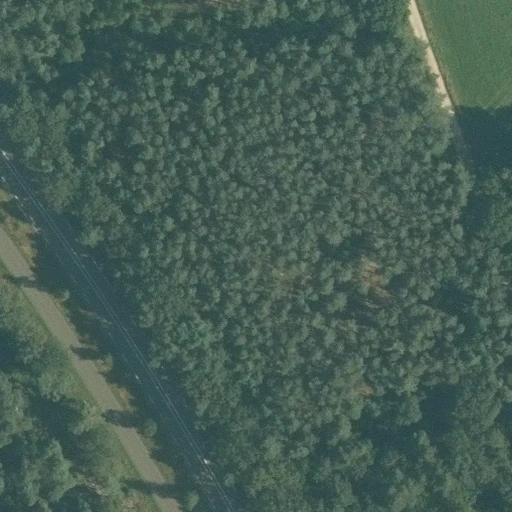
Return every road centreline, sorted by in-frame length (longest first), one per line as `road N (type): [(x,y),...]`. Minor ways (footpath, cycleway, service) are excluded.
road 1 (primary): [(231,511),(142,361),(0,152)]
road 2 (unclassified): [(172,511),(0,240)]
road 3 (track): [(411,0),(511,278)]
